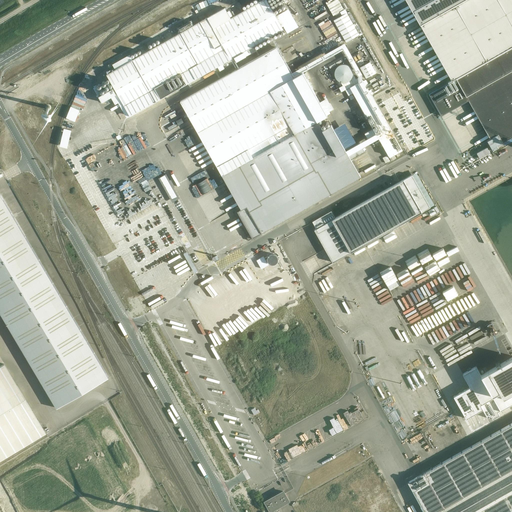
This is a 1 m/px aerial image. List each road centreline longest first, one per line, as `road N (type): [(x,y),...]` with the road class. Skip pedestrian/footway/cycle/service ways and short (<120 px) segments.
road 1 (unknown): [(228,258),(161,144),(157,114),(301,30),(316,34),(324,77),(384,175)]
road 2 (unclassified): [(229,511),(1,108)]
road 3 (unknown): [(419,156),(440,137),(396,44),(408,26),(457,0)]
road 4 (unknown): [(209,268),(130,133)]
road 5 (secondary): [(0,63),(107,0)]
road 6 (unknown): [(401,299),(389,256),(454,211)]
